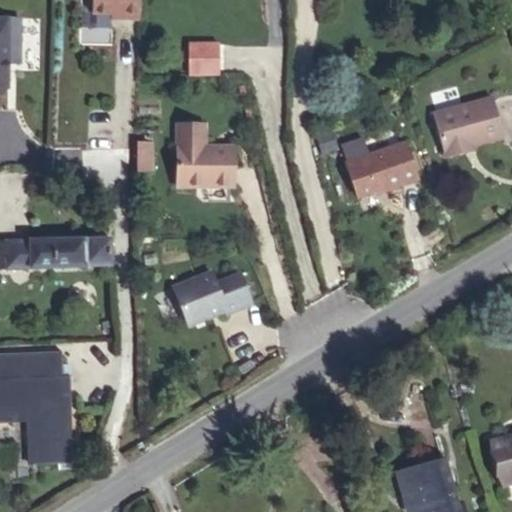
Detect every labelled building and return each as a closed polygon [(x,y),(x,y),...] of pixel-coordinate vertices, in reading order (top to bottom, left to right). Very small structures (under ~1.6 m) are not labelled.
[(122,19),(139,19),(139,0),(91,0),(91,13),(111,13),(122,14),(122,19)] [(0,19),(0,85),(7,85),(7,64),(19,64),(20,19),(0,19)] [(192,42),(190,76),(221,77),(222,44),(192,42)] [(432,114),(445,159),(465,153),(464,149),(473,146),(503,138),(492,98),(432,114)] [(204,125),(177,125),(176,186),(233,186),(233,148),(204,147),(204,125)] [(330,132),(316,137),(322,155),(336,150),(330,132)] [(369,156),(363,140),(346,146),(343,152),(347,163),(345,164),(357,198),(384,188),(385,191),(417,180),(405,144),(369,156)] [(151,142),(136,142),(136,163),(152,162),(151,142)] [(136,163),(136,172),(152,172),(152,162),(136,163)] [(0,269),(111,265),(110,239),(0,242),(0,269)] [(211,273),(173,288),(188,326),(225,311),(226,314),(251,304),(239,275),(215,284),(211,273)] [(31,446),(32,465),(72,464),(72,445),(67,445),(65,407),(63,407),(63,396),(70,396),(69,376),(62,377),(61,352),(0,353),(0,423),(14,423),(13,418),(35,417),(36,446),(31,446)] [(67,445),(72,445),(70,396),(63,396),(63,407),(65,407),(67,445)] [(25,422),(27,465),(32,465),(31,446),(36,446),(35,417),(13,418),(14,423),(25,422)] [(502,484),(511,481),(511,437),(490,443),(502,484)] [(405,502),(412,500),(416,511),(415,511),(459,511),(445,460),(397,473),(405,502)] [(412,500),(405,502),(408,511),(413,511),(416,511),(412,500)]
